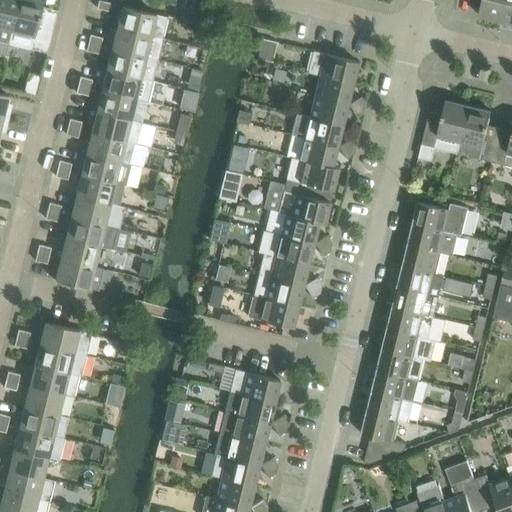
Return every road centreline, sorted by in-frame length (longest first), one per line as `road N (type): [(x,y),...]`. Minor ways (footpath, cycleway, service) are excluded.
road 1 (residential): [(304,511),(417,33)]
road 2 (residential): [(0,319),(78,0)]
road 3 (residential): [(417,33),(277,0)]
